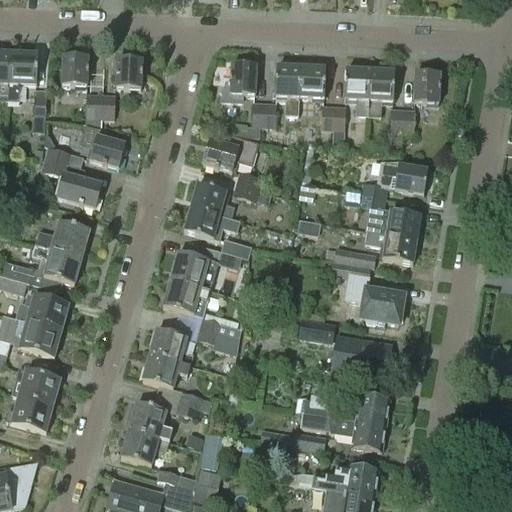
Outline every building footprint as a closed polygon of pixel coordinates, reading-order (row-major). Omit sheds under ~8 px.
[(0,58),(0,102),(8,103),(8,107),(10,59),(0,58)] [(10,59),(8,107),(23,108),(24,91),(36,91),(38,61),(10,59)] [(62,62),(61,92),(86,93),(88,63),(62,62)] [(117,64),(115,95),(140,96),(142,66),(117,64)] [(231,70),(230,101),(255,102),(256,71),(231,70)] [(276,72),(275,103),(299,104),(301,73),(276,72)] [(301,73),(299,104),(324,105),(326,74),(301,73)] [(346,75),(344,106),(357,106),(356,122),(368,123),(368,122),(370,76),(346,75)] [(370,76),(368,122),(380,123),(381,107),(393,108),(395,77),(370,76)] [(415,79),(414,109),(438,110),(440,80),(415,79)] [(35,95),(34,122),(45,122),(46,95),(35,95)] [(86,100),(85,124),(102,125),(103,101),(86,100)] [(103,101),(102,125),(114,125),(115,101),(103,101)] [(253,109),(252,132),(263,133),(264,109),(253,109)] [(264,109),(263,133),(275,133),(276,110),(264,109)] [(322,112),(321,135),(333,136),(334,112),(322,112)] [(334,112),(333,136),(345,137),(346,113),(334,112)] [(391,115),(390,139),(392,139),(391,157),(401,157),(402,139),(403,116),(391,115)] [(403,116),(402,139),(414,140),(415,116),(403,116)] [(86,132),(81,150),(89,153),(86,166),(118,175),(125,148),(110,144),(112,139),(86,132)] [(209,146),(202,170),(231,178),(234,167),(251,172),(258,149),(239,143),(236,154),(209,146)] [(83,163),(81,163),(47,153),(44,165),(80,175),(83,163)] [(101,191),(82,186),(85,176),(80,175),(44,165),(41,177),(63,183),(57,205),(95,215),(101,191)] [(363,189),(361,201),(385,205),(386,194),(394,195),(394,196),(423,201),(427,176),(398,172),(398,168),(384,168),(384,185),(377,185),(376,191),(363,189)] [(238,179),(235,190),(258,196),(261,185),(238,179)] [(196,189),(190,213),(229,224),(232,212),(228,211),(230,201),(227,200),(227,198),(196,189)] [(235,190),(231,202),(255,208),(258,196),(235,190)] [(345,198),(343,210),(383,216),(385,205),(361,201),(345,198)] [(16,205),(13,217),(36,223),(39,211),(16,205)] [(218,246),(221,234),(226,235),(229,224),(190,213),(183,236),(200,241),(218,246)] [(369,224),(367,236),(416,244),(420,221),(390,216),(388,227),(369,224)] [(39,237),(35,251),(82,264),(89,236),(59,228),(55,242),(39,237)] [(307,230),(299,228),(297,240),(303,241),(305,239),(307,230)] [(367,236),(364,249),(384,253),(382,264),(411,269),(416,244),(367,236)] [(225,246),(222,257),(247,265),(251,253),(228,247),(225,246)] [(211,296),(218,269),(222,257),(198,250),(195,262),(177,257),(169,285),(211,296)] [(74,291),(82,264),(35,251),(32,262),(42,265),(39,274),(36,276),(4,267),(0,281),(0,282),(27,290),(27,289),(59,298),(62,288),(74,291)] [(375,261),(352,257),(335,255),(335,256),(326,254),(324,267),(329,267),(369,274),(369,273),(373,274),(375,261)] [(368,279),(369,274),(329,267),(326,280),(364,287),(358,325),(365,326),(366,328),(374,330),(376,328),(401,332),(407,298),(368,291),(370,282),(369,281),(369,279),(368,279)] [(0,294),(23,301),(27,290),(0,282),(0,294)] [(169,285),(162,312),(179,317),(201,323),(198,335),(237,346),(240,329),(204,319),(211,296),(169,285)] [(19,309),(15,325),(25,328),(60,338),(68,311),(28,299),(24,311),(19,309)] [(301,317),(300,323),(321,327),(322,320),(301,317)] [(302,326),(299,343),(330,348),(333,331),(302,326)] [(16,340),(12,351),(53,364),(60,338),(25,328),(21,342),(16,340)] [(155,335),(148,360),(190,372),(192,363),(181,360),(186,343),(173,340),(155,335)] [(198,335),(195,345),(212,350),(211,353),(210,355),(235,362),(235,360),(237,346),(198,335)] [(336,344),(331,377),(384,386),(389,353),(336,344)] [(0,359),(5,361),(9,349),(0,346),(0,359)] [(148,360),(141,386),(172,394),(176,378),(187,381),(190,372),(148,360)] [(18,375),(15,387),(21,388),(17,403),(52,412),(59,386),(18,375)] [(230,392),(228,405),(237,407),(240,394),(230,392)] [(177,408),(198,414),(207,416),(210,405),(180,396),(177,408)] [(358,402),(354,427),(385,432),(389,406),(358,402)] [(7,416),(4,428),(44,439),(52,412),(17,403),(13,418),(7,416)] [(292,417),(292,418),(303,419),(334,424),(336,411),(297,405),(295,417),(292,417)] [(135,408),(127,436),(169,447),(172,436),(161,433),(165,416),(135,408)] [(177,408),(175,418),(195,424),(198,414),(177,408)] [(301,432),(300,433),(329,438),(352,441),(350,453),(381,457),(385,432),(354,427),(334,424),(303,419),(301,432)] [(127,436),(119,463),(150,472),(155,456),(166,459),(169,447),(127,436)] [(205,439),(201,457),(212,459),(216,441),(205,439)] [(293,440),(291,454),(322,458),(324,445),(293,440)] [(0,511),(24,511),(37,469),(0,474),(0,511)] [(290,479),(288,489),(374,502),(378,477),(335,470),(333,483),(299,477),(290,479)] [(156,486),(168,490),(193,497),(195,485),(159,475),(156,486)] [(193,497),(191,506),(207,509),(212,480),(196,477),(195,485),(193,497)] [(106,511),(157,511),(161,500),(113,486),(106,511)] [(288,489),(285,505),(308,508),(308,505),(317,507),(316,511),(372,511),(374,502),(288,489)] [(168,490),(164,501),(190,509),(191,506),(193,497),(168,490)]
